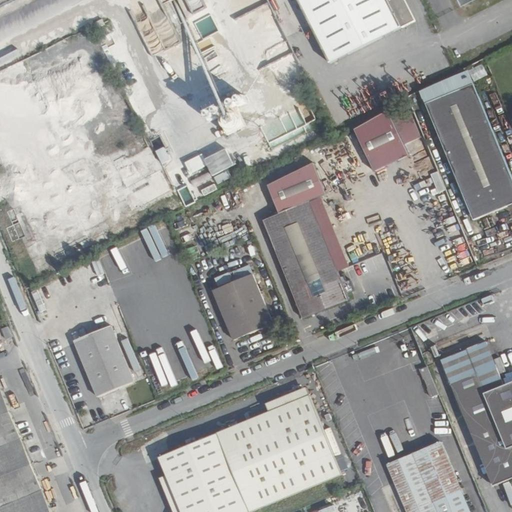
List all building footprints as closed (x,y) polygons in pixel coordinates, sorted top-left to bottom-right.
[(300,0),(333,63),(418,20),(407,0),(300,0)] [(100,32),(106,45),(112,42),(106,30),(100,32)] [(53,71),(80,134),(126,115),(119,97),(112,100),(100,74),(101,74),(87,41),(78,44),(85,60),(62,70),(61,67),(53,71)] [(482,63),(467,69),(472,81),(486,75),(482,63)] [(511,207),(511,170),(478,82),(430,102),(477,221),(511,207)] [(243,90),(205,109),(209,117),(218,112),(237,103),(246,98),(243,90)] [(356,129),(376,172),(411,155),(406,144),(394,120),(390,112),(356,129)] [(402,116),(390,112),(394,120),(406,144),(422,136),(411,112),(402,116)] [(159,152),(165,164),(172,160),(167,149),(159,152)] [(204,155),(189,162),(194,173),(210,165),(216,176),(236,166),(228,149),(206,160),(204,155)] [(263,222),(303,321),(350,303),(310,203),(327,197),(314,165),(268,187),(279,215),(263,222)] [(145,210),(172,195),(157,167),(117,189),(129,211),(142,204),(145,210)] [(8,211),(20,240),(27,236),(15,208),(8,211)] [(89,237),(55,254),(58,261),(93,244),(89,237)] [(141,306),(145,317),(150,316),(153,325),(149,326),(166,370),(180,364),(178,359),(190,354),(193,359),(206,354),(161,242),(121,258),(137,297),(142,295),(146,305),(141,306)] [(212,281),(215,291),(254,275),(250,266),(212,281)] [(215,291),(236,341),(274,325),(254,275),(215,291)] [(8,327),(3,329),(7,339),(12,337),(8,327)] [(80,351),(103,408),(139,394),(115,337),(80,351)] [(294,339),(286,342),(288,347),(296,343),(294,339)] [(441,362),(492,488),(511,479),(511,383),(504,387),(500,377),(486,344),(441,362)] [(190,354),(178,359),(180,364),(193,359),(190,354)] [(0,511),(52,511),(0,380),(0,511)] [(306,388),(265,404),(268,412),(309,396),(306,388)] [(229,428),(261,506),(341,473),(309,396),(268,412),(229,428)] [(158,457),(180,511),(249,511),(261,506),(229,428),(158,457)] [(442,445),(398,462),(399,466),(443,448),(442,445)] [(399,466),(418,511),(469,511),(443,448),(399,466)] [(68,474),(55,479),(58,487),(59,487),(65,503),(78,498),(68,474)] [(176,511),(163,475),(158,477),(171,511),(176,511)]
